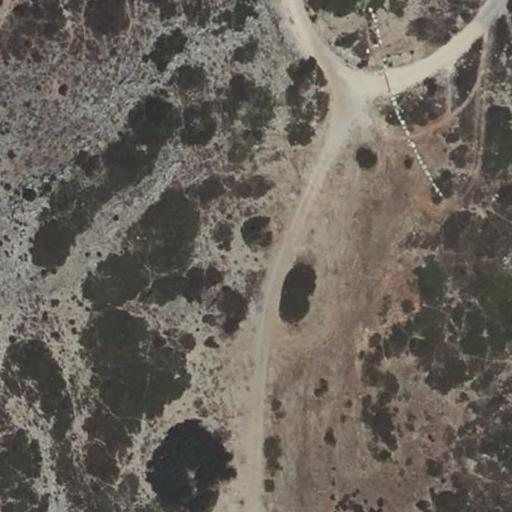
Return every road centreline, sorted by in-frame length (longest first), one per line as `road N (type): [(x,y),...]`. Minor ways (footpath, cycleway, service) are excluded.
road 1 (track): [(354,75),(339,134),(287,254),(252,511)]
road 2 (track): [(301,0),(330,58),(380,81),(419,77),(502,0)]
